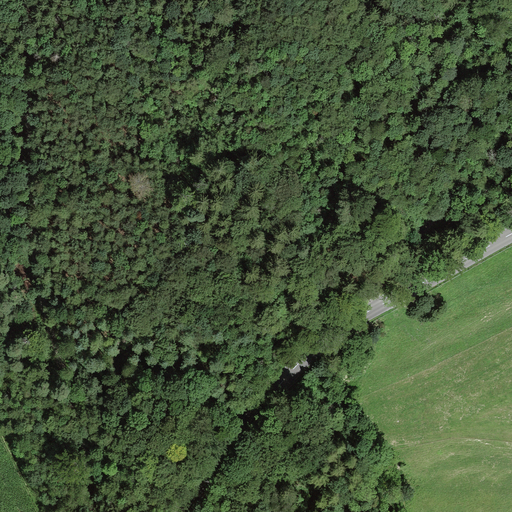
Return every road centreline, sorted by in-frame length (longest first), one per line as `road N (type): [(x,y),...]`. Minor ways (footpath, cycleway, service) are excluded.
road 1 (track): [(103,511),(38,290),(27,0)]
road 2 (tertiary): [(511,230),(308,355),(243,426),(183,511)]
road 3 (track): [(511,111),(400,295)]
